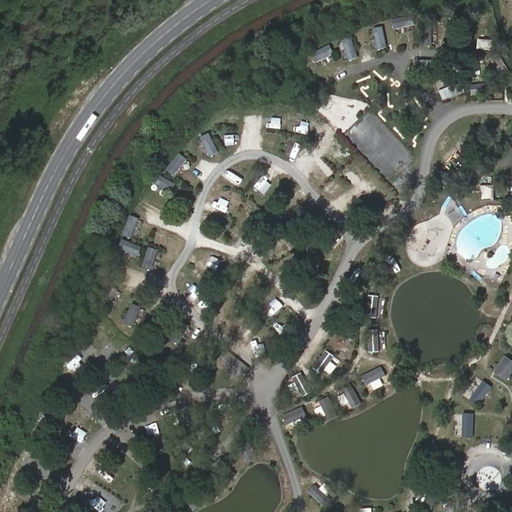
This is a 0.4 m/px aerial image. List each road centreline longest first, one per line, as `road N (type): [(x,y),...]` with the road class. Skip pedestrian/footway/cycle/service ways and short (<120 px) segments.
road 1 (secondary): [(0,291),(64,151),(100,99),(143,51),(209,0)]
road 2 (track): [(92,511),(106,459),(129,430),(235,349)]
